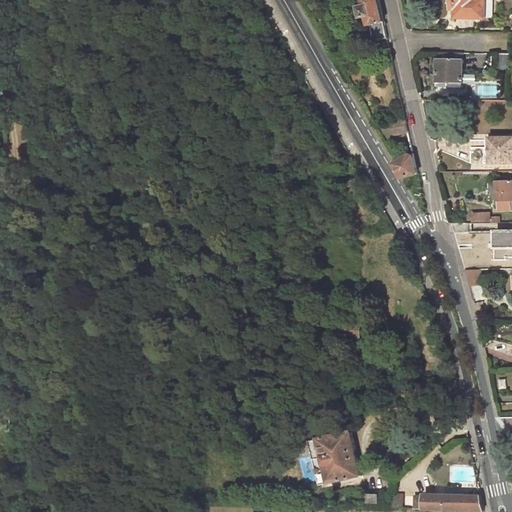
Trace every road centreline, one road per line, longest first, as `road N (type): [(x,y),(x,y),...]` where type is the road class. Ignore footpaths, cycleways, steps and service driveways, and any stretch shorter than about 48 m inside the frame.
road 1 (primary): [(441,275),(290,0)]
road 2 (track): [(0,85),(12,129),(8,330),(17,393)]
road 3 (residential): [(441,275),(436,191),(394,0)]
road 4 (primary): [(494,473),(441,275)]
